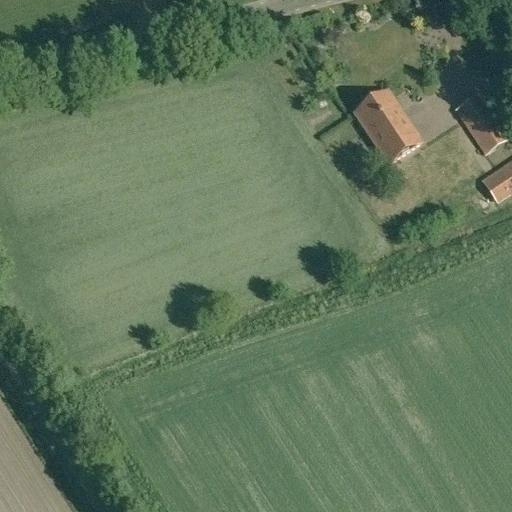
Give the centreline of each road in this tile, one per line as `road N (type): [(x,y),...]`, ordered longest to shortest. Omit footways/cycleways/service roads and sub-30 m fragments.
road 1 (tertiary): [(318,0),(0,80)]
road 2 (unclassified): [(103,511),(0,347)]
